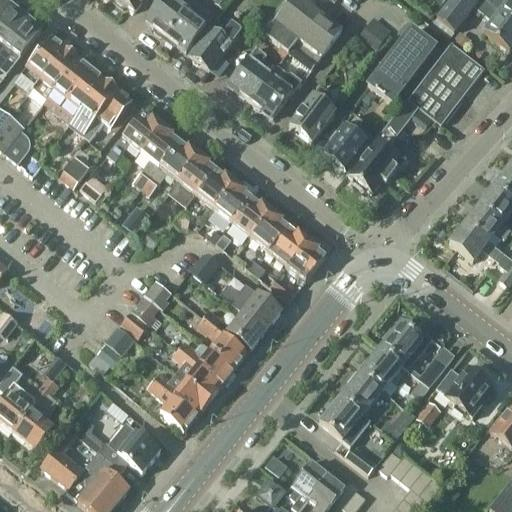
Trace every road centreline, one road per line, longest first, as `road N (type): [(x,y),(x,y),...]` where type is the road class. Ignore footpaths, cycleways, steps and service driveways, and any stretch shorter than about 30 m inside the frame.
road 1 (tertiary): [(379,265),(46,0)]
road 2 (secondary): [(379,265),(360,274),(167,511)]
road 3 (residential): [(379,265),(511,108)]
road 4 (secondary): [(379,265),(408,274),(511,355)]
